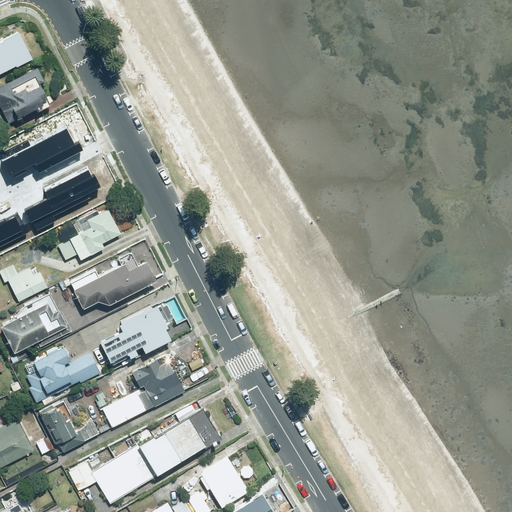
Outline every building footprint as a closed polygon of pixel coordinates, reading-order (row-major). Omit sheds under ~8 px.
[(0,71),(13,65),(14,66),(31,58),(18,31),(0,40),(0,71)] [(0,106),(6,119),(34,106),(35,109),(55,100),(52,94),(46,96),(40,84),(44,83),(36,66),(0,83),(0,106)] [(29,136),(1,150),(11,168),(35,156),(38,164),(78,143),(67,122),(31,140),(29,136)] [(30,216),(100,180),(90,160),(43,184),(46,190),(23,201),(30,216)] [(0,235),(24,223),(16,207),(0,214),(0,235)] [(100,241),(119,232),(108,209),(86,219),(85,217),(73,223),(78,234),(58,243),(65,258),(76,253),(79,258),(103,247),(100,241)] [(71,277),(84,303),(99,295),(108,299),(155,275),(145,257),(129,266),(124,257),(99,271),(96,265),(71,277)] [(13,264),(1,270),(17,300),(46,285),(38,268),(32,271),(29,265),(17,272),(13,264)] [(70,329),(50,291),(22,305),(14,317),(0,324),(0,327),(12,350),(36,338),(40,345),(70,329)] [(103,336),(114,359),(143,345),(144,347),(173,334),(158,300),(121,317),(125,326),(103,336)] [(51,396),(102,370),(91,348),(69,359),(62,344),(24,363),(28,373),(25,374),(31,385),(28,386),(36,402),(42,399),(45,405),(53,400),(51,396)] [(102,406),(111,424),(183,390),(168,360),(158,365),(155,359),(130,371),(139,388),(102,406)] [(52,404),(37,411),(53,442),(75,431),(68,418),(71,417),(64,403),(54,408),(52,404)] [(127,438),(131,446),(92,470),(86,460),(66,472),(78,491),(95,480),(108,500),(202,443),(205,447),(219,438),(200,406),(194,410),(190,403),(174,413),(179,420),(153,436),(146,426),(127,438)] [(99,433),(90,418),(74,427),(83,442),(99,433)] [(0,466),(32,450),(16,419),(0,427),(0,466)] [(39,442),(36,443),(42,453),(54,446),(44,428),(34,434),(39,442)] [(247,489),(226,454),(198,471),(220,506),(229,500),(247,489)] [(204,511),(210,509),(197,490),(171,507),(166,500),(147,511),(146,510),(142,511),(204,511)] [(221,511),(273,511),(262,492),(227,511),(221,511)]
